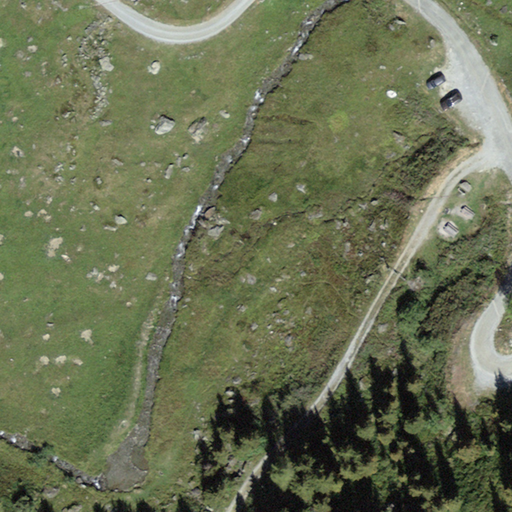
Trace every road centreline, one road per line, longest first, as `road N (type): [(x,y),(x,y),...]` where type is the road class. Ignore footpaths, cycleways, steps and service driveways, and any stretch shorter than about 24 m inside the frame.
road 1 (track): [(502,122),(436,212),(370,333),(224,511)]
road 2 (track): [(410,0),(447,21),(511,148)]
road 3 (track): [(106,0),(141,29),(174,35),(219,24),(246,0)]
